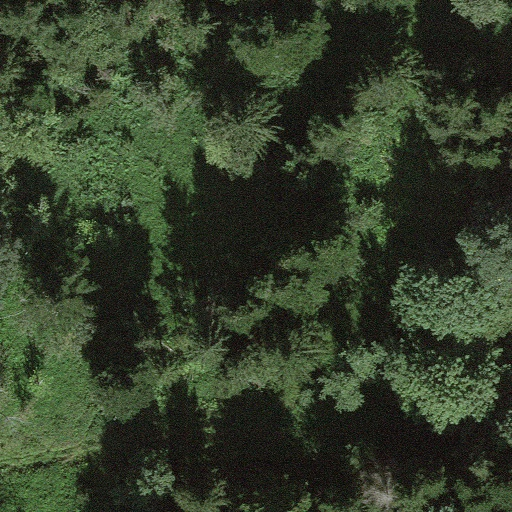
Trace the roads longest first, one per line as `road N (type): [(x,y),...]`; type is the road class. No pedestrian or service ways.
road 1 (track): [(416,0),(414,55),(429,141),(452,204),(416,231),(314,353),(152,511)]
road 2 (track): [(452,204),(511,309)]
